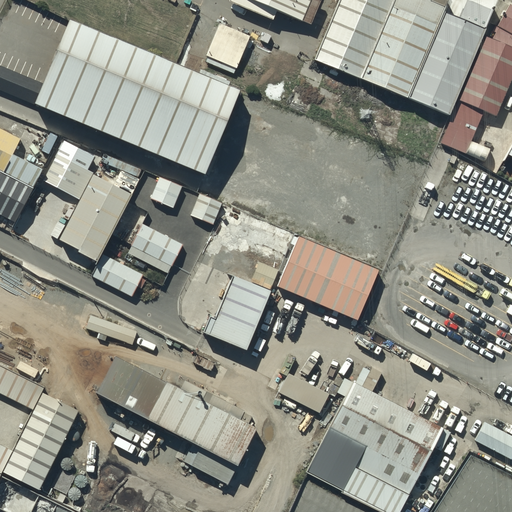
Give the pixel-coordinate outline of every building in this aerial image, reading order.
[(299,0),(241,0),(267,11),(271,0),(277,0),(296,8),(299,0)] [(382,0),(331,0),(310,51),(354,69),(382,0)] [(382,0),(354,69),(398,88),(435,0),(382,0)] [(483,8),(485,0),(478,0),(476,6),(483,8)] [(511,5),(509,4),(497,27),(495,25),(492,30),(496,32),(492,39),(486,36),(441,142),(464,152),(483,109),(495,115),(511,74),(511,5)] [(228,76),(54,5),(20,90),(193,160),(228,76)] [(485,18),(476,14),(469,33),(478,37),(485,18)] [(250,36),(221,23),(204,61),(234,73),(250,36)] [(440,62),(432,59),(425,79),(433,82),(440,62)] [(312,103),(297,96),(293,105),(308,112),(312,103)] [(0,137),(0,175),(12,181),(27,151),(0,137)] [(90,174),(59,159),(45,186),(77,201),(90,174)] [(131,195),(90,174),(77,201),(56,243),(97,263),(131,195)] [(12,181),(0,175),(0,219),(13,226),(31,191),(12,181)] [(182,186),(159,176),(150,198),(173,208),(182,186)] [(222,202),(199,194),(191,215),(214,224),(222,202)] [(373,257),(292,226),(272,278),(352,309),(373,257)] [(183,246),(142,227),(128,256),(168,276),(183,246)] [(254,258),(235,250),(231,260),(250,267),(254,258)] [(145,276),(103,255),(90,280),(132,301),(145,276)] [(262,280),(223,265),(201,321),(240,336),(262,280)] [(20,283),(3,274),(0,279),(0,281),(17,290),(20,283)] [(90,299),(73,293),(67,313),(83,318),(90,299)] [(137,330),(91,315),(86,328),(99,332),(97,337),(105,340),(107,335),(132,344),(137,330)] [(255,428),(116,359),(97,397),(236,466),(255,428)] [(0,392),(35,410),(42,395),(44,387),(0,365),(0,392)] [(276,389),(284,371),(278,368),(269,386),(276,389)] [(271,378),(254,370),(250,377),(268,385),(271,378)] [(329,393),(289,373),(279,391),(320,412),(329,393)] [(399,511),(442,428),(353,382),(307,472),(384,511),(399,511)] [(12,451),(2,472),(39,490),(78,411),(42,395),(35,410),(12,451)] [(298,406),(291,402),(283,421),(290,424),(298,406)] [(309,440),(319,417),(298,408),(288,432),(309,440)] [(511,455),(511,435),(480,419),(478,424),(477,423),(475,426),(480,429),(474,440),(510,459),(511,455)] [(73,441),(74,441),(75,441),(76,441),(77,440),(78,440),(78,439),(79,439),(79,438),(79,437),(80,436),(80,435),(80,434),(79,434),(79,433),(79,432),(78,432),(78,431),(77,430),(76,430),(75,429),(74,429),(73,429),(72,429),(72,430),(71,430),(70,430),(69,431),(69,432),(68,432),(68,433),(68,434),(67,435),(67,436),(68,437),(68,438),(68,439),(69,439),(69,440),(70,440),(71,441),(72,441),(73,441)] [(0,471),(2,472),(12,451),(0,445),(0,471)] [(66,470),(66,471),(67,471),(68,471),(69,471),(69,470),(70,470),(71,470),(71,469),(72,469),(73,468),(73,467),(74,467),(74,466),(74,465),(74,464),(74,463),(74,462),(74,461),(73,460),(73,459),(72,459),(72,458),(71,458),(70,457),(69,457),(68,457),(67,457),(66,457),(65,457),(64,457),(64,458),(63,458),(62,459),(62,460),(61,460),(61,461),(61,462),(60,462),(60,463),(60,464),(60,465),(61,466),(61,467),(62,468),(62,469),(63,469),(64,470),(65,470),(66,470)] [(81,487),(81,488),(82,488),(82,487),(83,487),(84,487),(85,487),(85,486),(86,486),(86,485),(87,485),(87,484),(88,483),(88,482),(88,481),(88,480),(88,479),(88,478),(87,478),(87,477),(86,476),(85,475),(84,475),(84,474),(83,474),(82,474),(81,474),(80,474),(79,474),(78,475),(77,475),(77,476),(76,476),(76,477),(75,478),(75,479),(75,480),(75,481),(75,482),(75,483),(75,484),(76,484),(76,485),(77,486),(78,487),(79,487),(80,487),(81,487)] [(73,500),(74,500),(75,500),(76,500),(77,500),(78,499),(79,499),(79,498),(80,498),(80,497),(81,496),(81,495),(81,494),(81,493),(81,492),(81,491),(80,490),(80,489),(79,489),(79,488),(78,488),(77,487),(76,487),(75,487),(74,487),(73,487),(72,487),(71,488),(70,488),(70,489),(69,490),(69,491),(68,491),(68,492),(68,493),(68,494),(68,495),(68,496),(69,496),(69,497),(69,498),(70,498),(70,499),(71,499),(72,499),(72,500),(73,500)]
